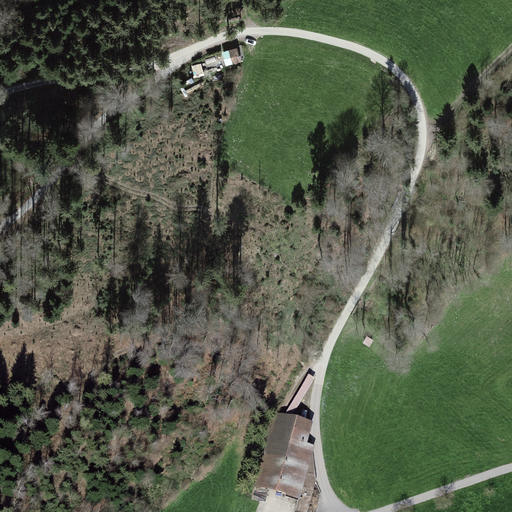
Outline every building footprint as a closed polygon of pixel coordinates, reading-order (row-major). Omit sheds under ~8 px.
[(237,48),(221,52),(225,67),(241,62),(237,48)] [(205,71),(224,63),(219,52),(201,59),(205,71)] [(200,60),(192,63),(196,76),(205,73),(200,60)] [(314,381),(307,377),(285,414),(292,418),(314,381)] [(308,450),(315,428),(284,419),(262,493),(299,504),(314,452),(308,450)]
